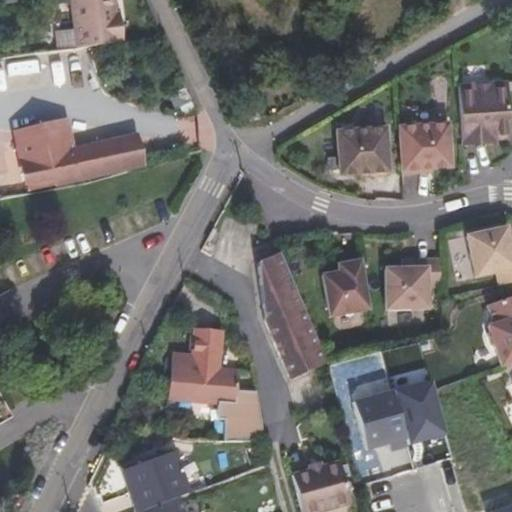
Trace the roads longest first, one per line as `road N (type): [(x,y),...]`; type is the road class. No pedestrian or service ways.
road 1 (residential): [(65,480),(142,314),(232,151)]
road 2 (residential): [(232,151),(495,0)]
road 3 (residential): [(232,151),(349,211),(423,212),(511,194)]
road 4 (residential): [(167,0),(232,151)]
